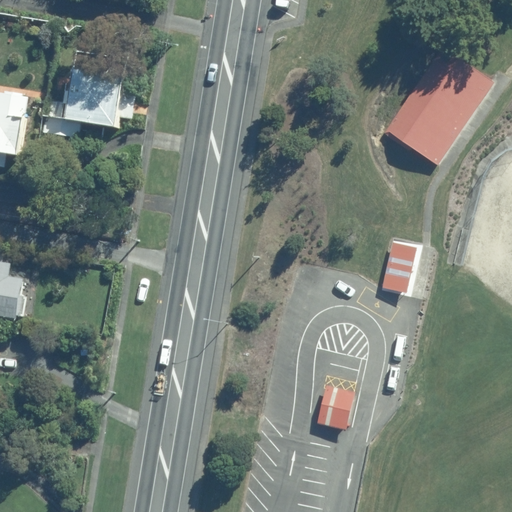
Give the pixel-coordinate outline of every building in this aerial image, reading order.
[(68,84),(67,92),(59,91),(58,101),(52,101),(48,139),(82,142),(83,130),(125,135),(127,122),(137,124),(140,99),(131,98),(133,78),(89,73),(91,48),(64,45),(61,83),(68,84)] [(496,92),(439,51),(380,133),(437,173),(496,92)] [(24,162),(32,100),(25,99),(25,96),(6,93),(6,96),(0,95),(0,169),(7,171),(8,160),(24,162)] [(421,250),(395,244),(385,292),(410,298),(421,250)] [(0,319),(21,324),(30,285),(13,281),(16,267),(0,263),(0,319)] [(352,383),(333,379),(331,388),(328,387),(318,426),(347,432),(356,396),(349,394),(352,383)]
